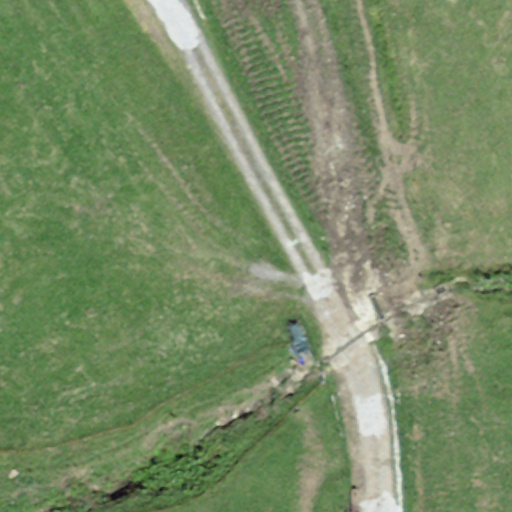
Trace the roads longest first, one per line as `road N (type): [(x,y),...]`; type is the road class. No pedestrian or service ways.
road 1 (track): [(375,511),(368,419),(172,0)]
road 2 (track): [(368,419),(302,0)]
